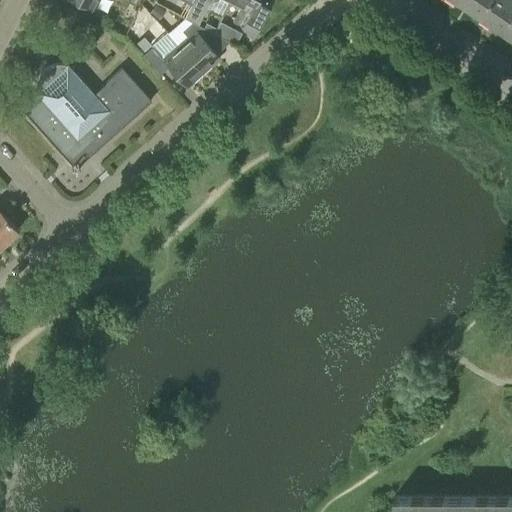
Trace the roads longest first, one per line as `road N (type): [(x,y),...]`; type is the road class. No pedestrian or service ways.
road 1 (residential): [(71,229),(342,0)]
road 2 (residential): [(511,85),(384,0)]
